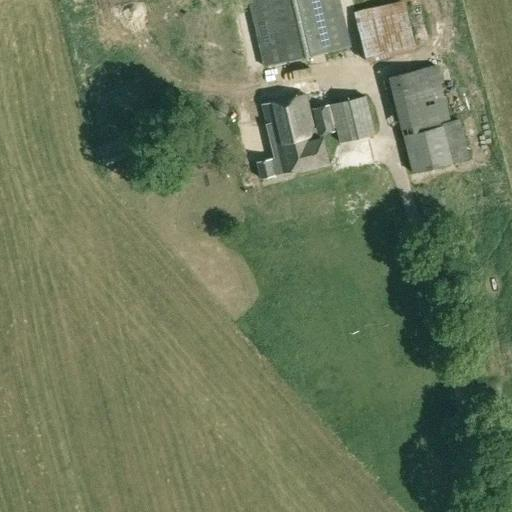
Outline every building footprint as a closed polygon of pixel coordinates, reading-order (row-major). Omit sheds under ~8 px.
[(247,0),(264,66),(351,46),(339,0),(247,0)] [(353,11),(365,61),(416,51),(404,0),(353,11)] [(387,77),(412,174),(470,159),(459,118),(451,121),(437,65),(387,77)] [(374,134),(365,97),(331,105),(335,122),(332,123),(328,106),(312,109),(317,127),(313,128),(305,94),(262,104),(275,157),(257,162),(261,179),(328,163),(322,137),(316,139),(315,134),(318,133),(319,134),(334,131),(333,128),(336,127),(340,142),(374,134)] [(97,147),(105,165),(156,146),(148,126),(97,147)]
